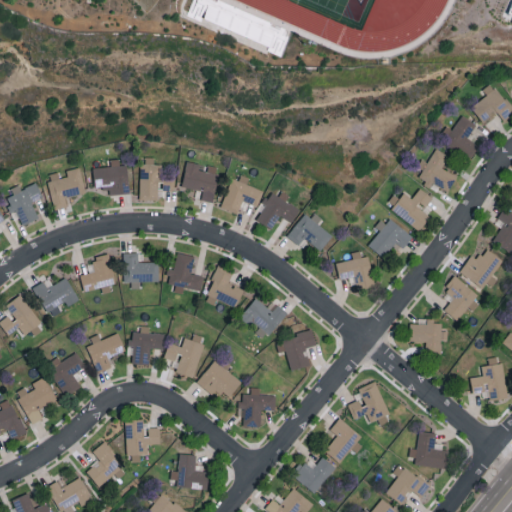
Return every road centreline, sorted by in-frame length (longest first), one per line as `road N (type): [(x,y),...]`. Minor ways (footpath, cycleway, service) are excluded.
road 1 (residential): [(0,279),(75,237),(122,228),(180,228),(223,239),(264,260),(496,453)]
road 2 (residential): [(230,511),(511,156)]
road 3 (residential): [(0,483),(36,466),(110,404),(153,398),(260,476)]
